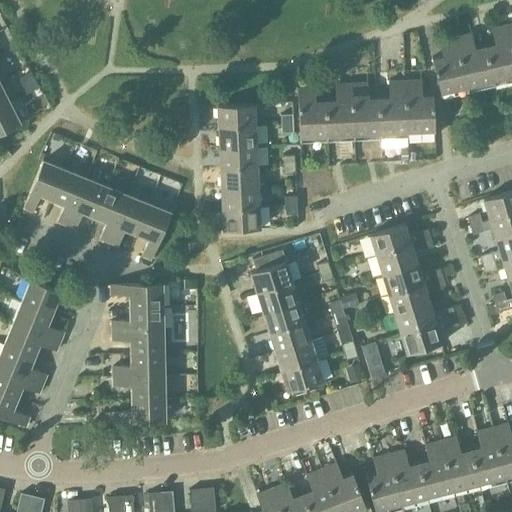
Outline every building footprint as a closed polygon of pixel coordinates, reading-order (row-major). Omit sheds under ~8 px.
[(495,87),(511,82),(511,43),(508,25),(492,29),(495,44),(485,46),(495,87)] [(495,87),(485,46),(475,49),(472,34),(456,38),(469,93),(495,87)] [(469,93),(456,38),(440,42),(443,56),(432,59),(442,99),(469,93)] [(27,69),(17,74),(22,83),(26,85),(34,81),(27,69)] [(389,73),(380,74),(381,87),(389,87),(388,82),(390,82),(389,73)] [(379,99),(381,139),(408,138),(405,81),(390,82),(388,82),(389,87),(389,99),(379,99)] [(405,81),(408,138),(435,137),(433,97),(423,97),(422,81),(405,81)] [(0,83),(0,107),(10,102),(0,83)] [(354,141),(352,83),(335,84),(336,100),(326,101),(328,142),(354,141)] [(368,83),(352,83),(354,141),(381,139),(379,99),(369,100),(368,83)] [(328,142),(326,101),(316,101),(315,85),(298,86),(300,143),(328,142)] [(10,102),(0,107),(0,134),(21,124),(10,102)] [(219,127),(256,126),(255,105),(218,107),(219,127)] [(282,125),(294,124),(294,115),(282,115),(282,125)] [(295,133),(294,124),(282,125),(283,133),(295,133)] [(256,126),(219,127),(220,148),(257,146),(256,126)] [(0,166),(0,167),(12,155),(2,145),(0,146),(0,166)] [(221,169),(258,167),(257,146),(220,148),(221,169)] [(284,166),(296,165),(295,156),(284,156),(284,166)] [(53,200),(65,170),(44,161),(25,207),(34,211),(41,195),(53,200)] [(297,174),(296,165),(284,166),(285,174),(297,174)] [(222,189),(259,187),(258,167),(221,169),(222,189)] [(68,225),(86,178),(65,170),(53,200),(65,205),(59,221),(68,225)] [(95,217),(108,187),(86,178),(68,225),(77,228),(83,212),(95,217)] [(108,187),(95,217),(107,222),(100,238),(109,242),(128,195),(108,187)] [(223,209),(260,207),(259,187),(222,189),(223,209)] [(490,220),(511,213),(511,190),(484,200),(490,220)] [(128,195),(109,242),(119,246),(125,229),(137,234),(149,203),(128,195)] [(286,206),(298,205),(298,196),(286,197),(286,206)] [(149,203),(137,234),(149,239),(143,255),(152,259),(171,212),(149,203)] [(299,215),(298,205),(286,206),(287,215),(299,215)] [(260,207),(223,209),(224,230),(261,229),(260,207)] [(483,223),(472,226),(475,235),(493,229),(497,240),(511,235),(511,213),(490,220),(483,223)] [(472,226),(483,223),(481,214),(469,217),(472,226)] [(412,246),(421,243),(432,240),(429,230),(409,236),(405,224),(370,235),(377,257),(412,246)] [(495,262),(503,259),(511,256),(511,235),(497,240),(500,251),(481,256),(484,265),(495,262)] [(434,247),(432,240),(421,243),(423,251),(434,247)] [(412,246),(377,257),(383,275),(418,264),(412,246)] [(258,294),(292,283),(286,261),(283,250),(254,258),(258,270),(251,272),(251,273),(258,294)] [(509,279),(511,277),(511,256),(503,259),(509,279)] [(320,274),(332,270),(329,261),(318,265),(320,274)] [(498,270),(495,262),(484,265),(487,273),(498,270)] [(433,281),(444,278),(441,269),(421,275),(418,264),(383,275),(389,295),(424,284),(433,281)] [(450,266),(441,269),(444,278),(452,275),(450,266)] [(335,279),(332,270),(320,274),(323,282),(335,279)] [(446,286),(444,278),(433,281),(435,289),(446,286)] [(22,301),(53,314),(58,302),(74,309),(78,298),(31,279),(22,301)] [(131,307),(164,306),(163,283),(113,284),(113,295),(131,294),(131,307)] [(264,313),(299,302),(292,283),(258,294),(264,313)] [(395,314),(430,303),(424,284),(389,295),(395,314)] [(496,304),(507,301),(505,292),(493,295),(496,304)] [(356,293),(340,297),(344,309),(359,304),(359,303),(363,302),(361,293),(356,295),(356,293)] [(496,304),(496,305),(499,313),(511,308),(511,299),(507,301),(496,304)] [(332,313),(344,309),(341,300),(330,304),(332,313)] [(14,322),(61,341),(64,331),(49,325),(53,314),(22,301),(14,322)] [(270,333),(305,322),(299,302),(264,313),(270,333)] [(430,303),(395,314),(401,334),(456,316),(465,314),(462,305),(434,314),(430,303)] [(499,313),(496,305),(487,308),(489,316),(499,313)] [(114,330),(164,328),(164,306),(131,307),(132,319),(113,320),(114,330)] [(347,318),(344,309),(332,313),(335,321),(347,318)] [(456,316),(401,334),(408,354),(443,343),(439,331),(459,325),(456,316)] [(5,343),(36,356),(40,344),(57,351),(61,341),(14,322),(5,343)] [(276,352),(311,341),(305,322),(270,333),(276,352)] [(133,352),(165,351),(164,328),(114,330),(114,340),(132,339),(133,352)] [(345,352),(356,348),(353,339),(342,343),(345,352)] [(311,341),(276,352),(282,371),(317,360),(311,341)] [(376,342),(363,347),(366,359),(380,355),(376,342)] [(31,367),(36,356),(5,343),(0,356),(0,365),(44,383),(47,374),(31,367)] [(356,348),(345,352),(347,361),(359,357),(356,348)] [(115,375),(166,374),(165,351),(133,352),(133,365),(115,365),(115,375)] [(323,380),(317,360),(282,371),(288,391),(292,390),(293,396),(324,387),(322,381),(323,380)] [(44,383),(0,365),(0,390),(19,398),(23,386),(40,392),(44,383)] [(166,374),(115,375),(115,385),(133,384),(134,398),(166,397),(166,374)] [(19,398),(0,390),(0,415),(26,426),(30,416),(14,410),(19,398)] [(166,397),(134,398),(134,411),(116,412),(116,422),(167,420),(166,397)] [(511,432),(510,424),(494,428),(507,477),(511,475),(511,432)] [(507,477),(494,428),(479,431),(483,446),(473,449),(481,484),(507,477)] [(458,436),(443,440),(455,490),(481,484),(473,449),(462,452),(458,436)] [(455,490),(443,440),(427,444),(431,460),(421,462),(430,497),(455,490)] [(430,497),(421,462),(411,465),(407,449),(390,453),(403,504),(430,497)] [(403,504),(390,453),(374,458),(378,473),(367,476),(376,511),(403,504)] [(338,463),(323,469),(340,511),(352,511),(368,506),(354,473),(344,477),(338,463)] [(340,511),(323,469),(308,475),(314,490),(304,494),(312,511),(340,511)] [(274,489),(283,511),(312,511),(304,494),(295,497),(289,483),(274,489)] [(214,487),(202,489),(204,511),(211,511),(217,511),(214,487)] [(204,511),(202,489),(190,490),(192,511),(204,511)] [(283,511),(274,489),(258,496),(264,510),(260,511),(283,511)] [(162,492),(163,511),(175,511),(173,491),(162,492)] [(163,511),(162,492),(150,493),(151,511),(163,511)] [(30,511),(34,496),(22,493),(17,511),(30,511)] [(121,496),(122,511),(134,511),(133,495),(121,496)] [(34,496),(30,511),(42,511),(46,499),(34,496)] [(122,511),(121,496),(109,497),(110,511),(122,511)] [(93,511),(92,498),(80,499),(81,511),(93,511)] [(81,511),(80,499),(68,501),(69,511),(81,511)]
